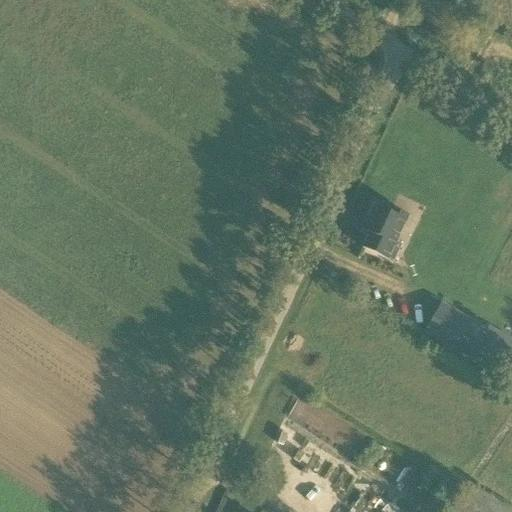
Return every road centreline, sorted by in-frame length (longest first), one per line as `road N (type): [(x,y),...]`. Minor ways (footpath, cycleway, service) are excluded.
road 1 (unclassified): [(182,511),(391,51)]
road 2 (unclassified): [(391,51),(511,134)]
